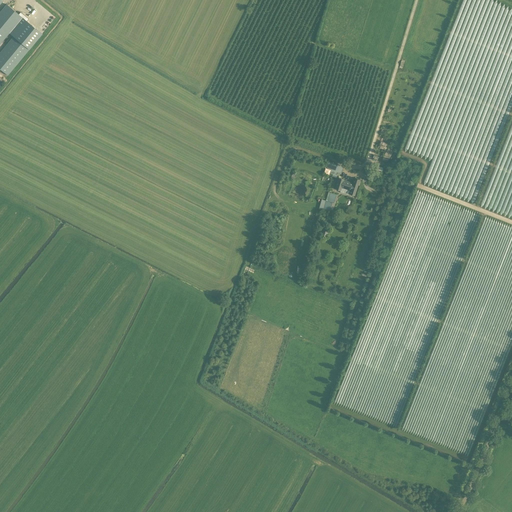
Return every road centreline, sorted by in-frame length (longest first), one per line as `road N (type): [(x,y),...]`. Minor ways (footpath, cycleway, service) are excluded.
road 1 (unclassified): [(366,169),(414,0)]
road 2 (unclassified): [(452,511),(511,378)]
